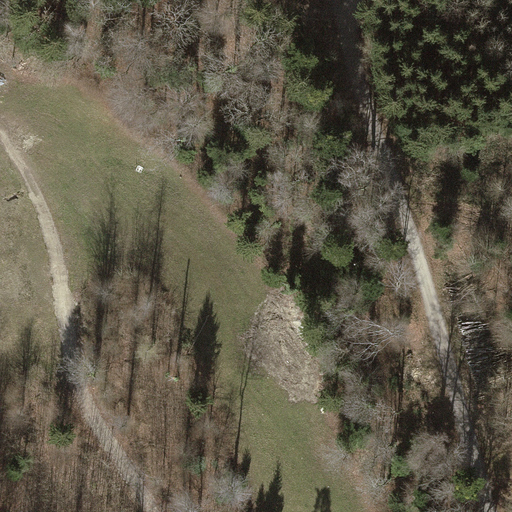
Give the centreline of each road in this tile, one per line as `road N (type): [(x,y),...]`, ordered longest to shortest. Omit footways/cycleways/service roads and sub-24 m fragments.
road 1 (track): [(355,0),(350,52),(424,277),(486,511)]
road 2 (track): [(148,511),(80,394),(49,220),(0,149)]
